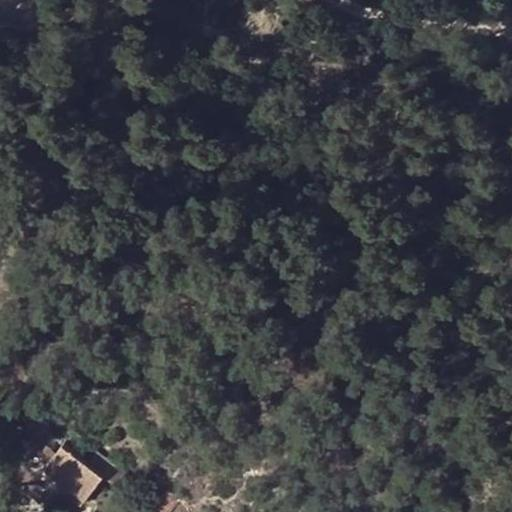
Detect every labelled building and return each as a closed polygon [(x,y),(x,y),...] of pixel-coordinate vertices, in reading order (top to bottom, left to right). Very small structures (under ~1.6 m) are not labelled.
[(47,469),(70,488),(86,501),(105,477),(112,467),(96,455),(88,465),(64,446),(47,469)] [(511,480),(511,468),(510,466),(500,474),(507,484),(511,480)] [(115,470),(112,467),(105,477),(108,480),(115,470)] [(81,508),(86,501),(70,488),(65,495),(81,508)] [(39,511),(18,495),(4,511),(39,511)]
